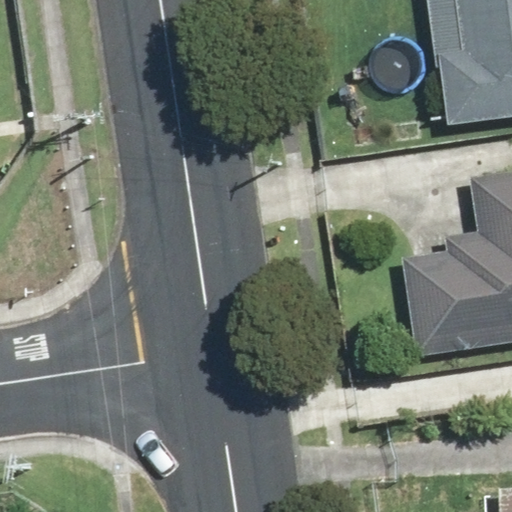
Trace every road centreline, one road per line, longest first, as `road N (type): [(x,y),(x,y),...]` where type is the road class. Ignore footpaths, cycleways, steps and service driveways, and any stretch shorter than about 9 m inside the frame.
road 1 (tertiary): [(182,0),(237,352)]
road 2 (residential): [(237,352),(0,386)]
road 3 (tertiary): [(237,352),(259,511)]
